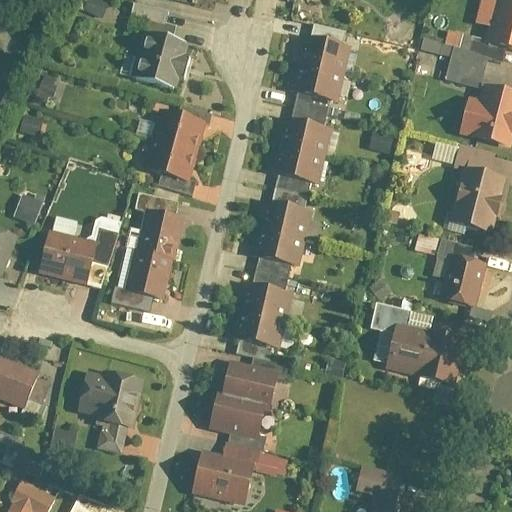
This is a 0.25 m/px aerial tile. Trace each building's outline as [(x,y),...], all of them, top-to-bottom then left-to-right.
[(69,0),(67,5),(91,14),(96,0),(69,0)] [(511,1),(508,0),(475,0),(467,32),(440,25),(436,42),(489,58),(491,48),(511,53),(511,1)] [(131,30),(119,74),(170,87),(188,20),(162,14),(156,37),(131,30)] [(287,31),(274,90),(324,100),(337,41),(330,39),(333,28),(297,21),(295,33),(287,31)] [(399,69),(426,77),(436,42),(409,34),(399,69)] [(49,106),(56,81),(41,77),(34,103),(49,106)] [(454,92),(444,131),(495,145),(508,93),(467,82),(464,95),(454,92)] [(250,168),(308,180),(323,105),(280,96),(276,116),(263,114),(261,126),(267,128),(263,150),(254,148),(250,168)] [(12,104),(4,123),(28,133),(36,114),(12,104)] [(183,154),(194,123),(145,107),(135,138),(183,154)] [(173,185),(183,154),(135,138),(124,169),(173,185)] [(432,147),(431,165),(451,166),(453,149),(432,147)] [(446,166),(432,223),(478,235),(493,177),(446,166)] [(250,190),(236,252),(289,263),(305,191),(262,181),(260,192),(250,190)] [(163,201),(121,188),(116,204),(131,209),(107,286),(152,300),(178,215),(160,210),(163,201)] [(32,229),(43,200),(22,192),(11,221),(32,229)] [(70,284),(84,288),(105,219),(83,213),(76,238),(36,226),(22,269),(70,284)] [(432,259),(423,291),(461,301),(477,245),(419,229),(412,254),(432,259)] [(214,336),(264,348),(283,272),(242,262),(238,276),(230,274),(214,336)] [(414,396),(435,401),(452,335),(417,326),(420,313),(395,306),(391,322),(378,318),(375,330),(364,326),(356,354),(370,358),(368,366),(401,374),(399,382),(416,387),(414,396)] [(0,351),(0,414),(16,422),(25,401),(10,394),(25,362),(0,351)] [(265,369),(213,360),(209,382),(201,381),(193,424),(245,433),(249,407),(258,408),(265,369)] [(71,364),(60,408),(52,437),(137,459),(144,432),(112,424),(124,377),(71,364)] [(184,443),(176,489),(225,498),(233,455),(244,457),(245,433),(206,429),(203,447),(184,443)] [(18,446),(0,440),(0,463),(12,467),(18,446)] [(381,474),(338,464),(332,488),(356,494),(353,507),(346,505),(344,511),(405,511),(408,499),(377,492),(381,474)] [(106,511),(78,498),(70,511),(106,511)]
